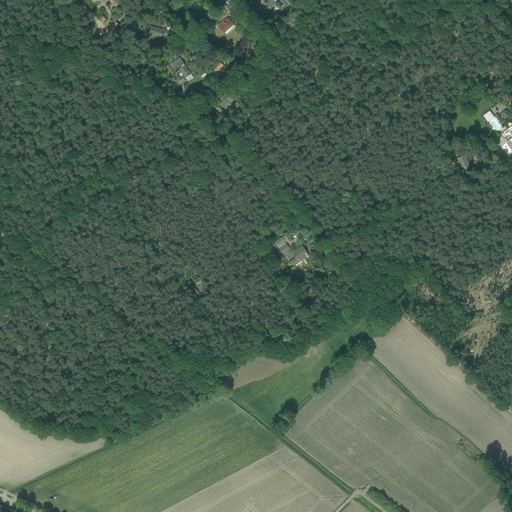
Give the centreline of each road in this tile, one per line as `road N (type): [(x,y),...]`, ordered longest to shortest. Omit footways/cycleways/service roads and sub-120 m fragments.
road 1 (track): [(511,414),(306,223)]
road 2 (track): [(511,170),(334,230),(306,223)]
road 3 (track): [(231,145),(74,0)]
